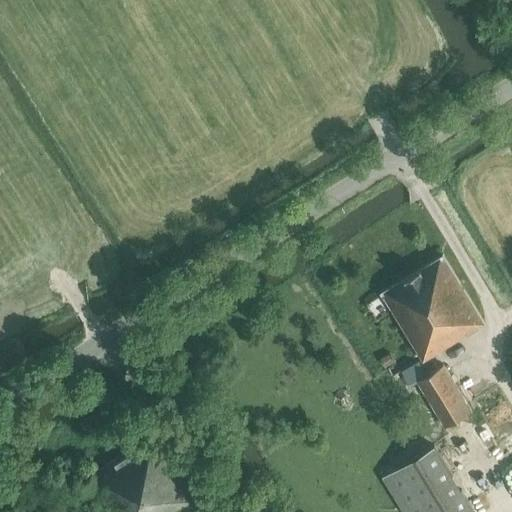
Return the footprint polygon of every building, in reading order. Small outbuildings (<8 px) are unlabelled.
[(424,360),(485,322),(443,254),(381,291),(424,360)] [(387,367),(396,361),(391,352),(382,358),(387,367)] [(422,358),(406,367),(413,380),(429,371),(422,358)] [(445,427),(472,410),(444,363),(416,381),(445,427)] [(351,401),(345,390),(337,395),(343,405),(351,401)] [(89,475),(111,511),(178,511),(177,510),(195,499),(154,434),(89,475)] [(383,476),(404,511),(476,511),(435,444),(383,476)]
